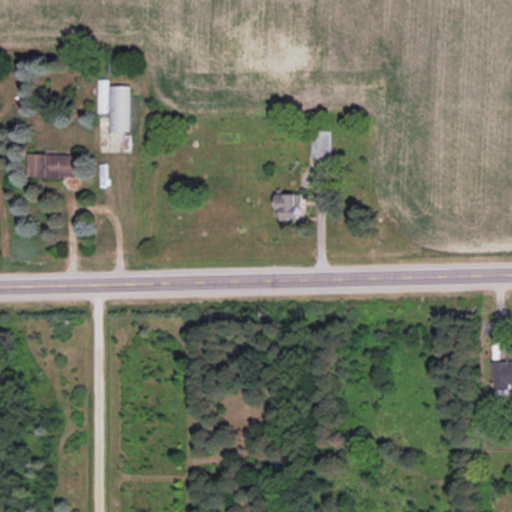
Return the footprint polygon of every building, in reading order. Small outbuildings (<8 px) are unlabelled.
[(130,86),(110,85),(109,130),(130,131),(130,86)] [(331,130),(312,130),(312,157),(331,157),(331,130)] [(29,176),(80,177),(81,155),(30,153),(29,176)] [(301,193),(276,194),(277,209),(282,209),(282,220),(302,219),(301,193)] [(511,360),(492,362),(493,386),(511,385),(511,360)]
